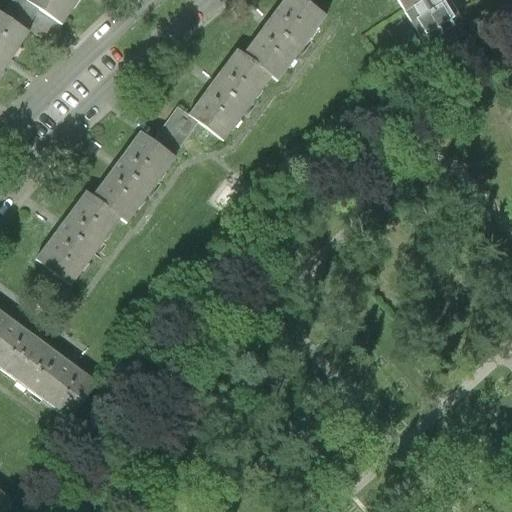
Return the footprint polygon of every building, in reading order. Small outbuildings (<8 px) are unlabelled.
[(37,12),(22,2),(18,0),(13,0),(2,16),(23,31),(37,12)] [(23,0),(22,2),(37,12),(61,29),(81,0),(23,0)] [(327,19),(300,0),(284,0),(242,58),(271,79),(279,85),(327,19)] [(415,0),(394,0),(400,9),(415,0)] [(447,0),(415,0),(400,9),(422,45),(461,22),(447,0)] [(2,16),(0,15),(0,78),(8,66),(29,36),(23,31),(2,16)] [(236,54),(189,119),(197,125),(224,144),(271,79),(242,58),(236,54)] [(197,125),(189,119),(176,108),(150,142),(172,159),(197,125)] [(150,142),(140,136),(90,201),(118,222),(126,228),(175,163),(172,159),(150,142)] [(84,197),(33,266),(66,291),(118,222),(90,201),(84,197)] [(0,318),(0,375),(15,387),(43,350),(15,329),(0,318)] [(43,350),(15,387),(69,426),(96,389),(68,368),(43,350)] [(0,511),(5,511),(12,503),(0,494),(0,511)]
